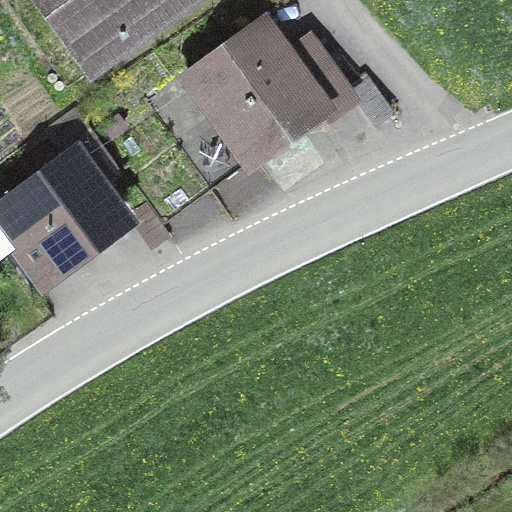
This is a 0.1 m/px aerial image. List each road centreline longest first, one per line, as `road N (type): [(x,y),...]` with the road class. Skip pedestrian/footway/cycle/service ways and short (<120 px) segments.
road 1 (tertiary): [(0,401),(293,237),(511,139)]
road 2 (track): [(335,0),(476,155)]
